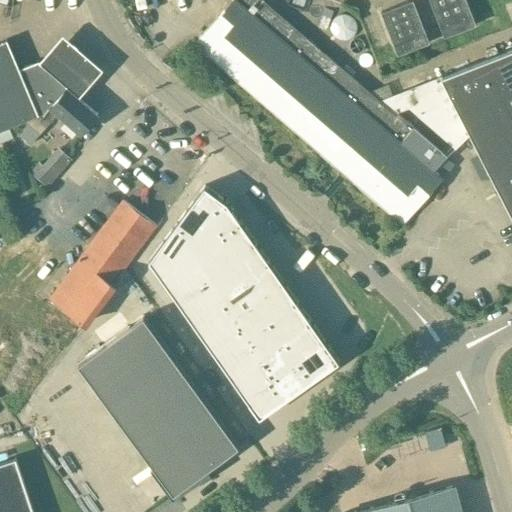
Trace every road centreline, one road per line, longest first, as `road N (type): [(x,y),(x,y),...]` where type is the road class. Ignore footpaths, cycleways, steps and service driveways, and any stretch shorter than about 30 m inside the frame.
road 1 (unclassified): [(447,356),(394,292),(123,49),(99,0)]
road 2 (unclassified): [(251,511),(346,419),(447,356)]
road 3 (unclassified): [(509,511),(476,406),(447,356)]
